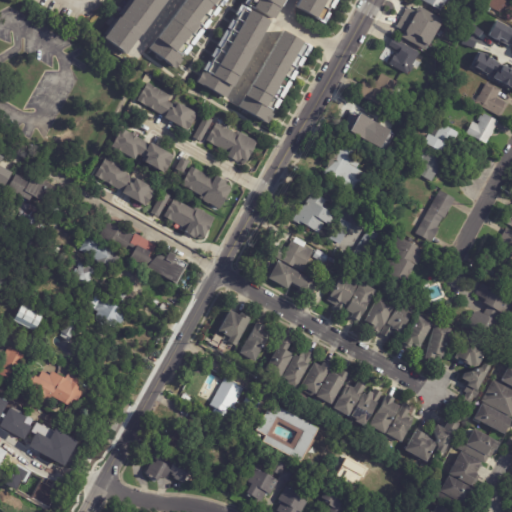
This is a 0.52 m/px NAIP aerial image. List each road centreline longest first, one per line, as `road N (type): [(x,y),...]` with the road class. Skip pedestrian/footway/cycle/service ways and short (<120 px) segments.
road 1 (tertiary): [(369,0),(84,511)]
road 2 (residential): [(439,394),(215,274)]
road 3 (residential): [(511,149),(452,259)]
